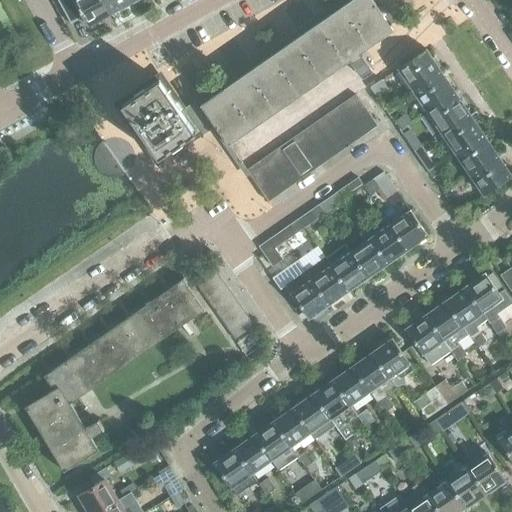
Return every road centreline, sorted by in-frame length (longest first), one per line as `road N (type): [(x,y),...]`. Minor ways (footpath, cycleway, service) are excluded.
road 1 (residential): [(233,243),(382,142),(458,249)]
road 2 (residential): [(0,358),(216,219),(233,243)]
road 3 (residential): [(217,511),(177,447),(301,349)]
road 4 (residential): [(301,349),(458,249)]
road 5 (residential): [(219,0),(79,73)]
road 6 (residential): [(301,349),(233,243)]
